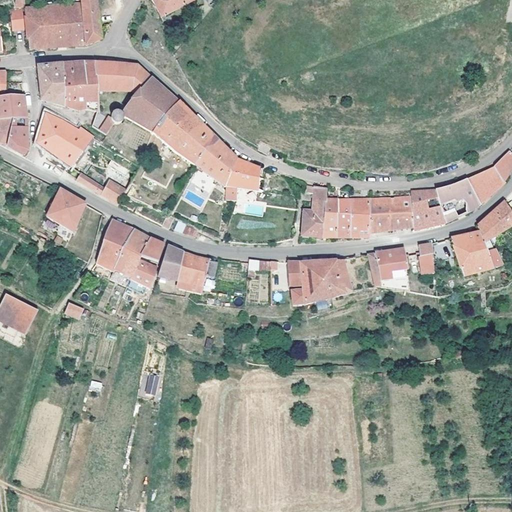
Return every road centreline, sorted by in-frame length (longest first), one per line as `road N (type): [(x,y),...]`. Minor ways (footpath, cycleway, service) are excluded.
road 1 (residential): [(36,170),(156,234),(246,252),(434,235),(474,220),(511,186)]
road 2 (track): [(67,298),(208,365),(237,369),(436,365),(511,344)]
road 3 (residential): [(110,54),(137,61),(237,148),(313,178),(370,187),(438,183),(488,162),(511,140)]
road 4 (track): [(111,210),(92,264),(38,354),(6,486)]
